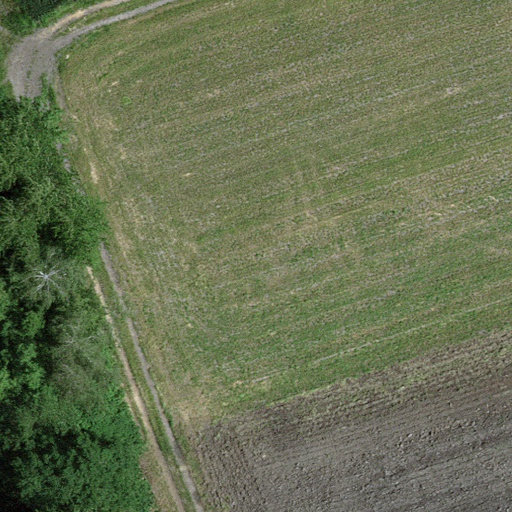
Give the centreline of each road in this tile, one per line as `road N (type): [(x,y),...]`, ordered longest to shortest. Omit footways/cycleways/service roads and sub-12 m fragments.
road 1 (track): [(210,511),(14,0)]
road 2 (track): [(0,105),(102,0)]
